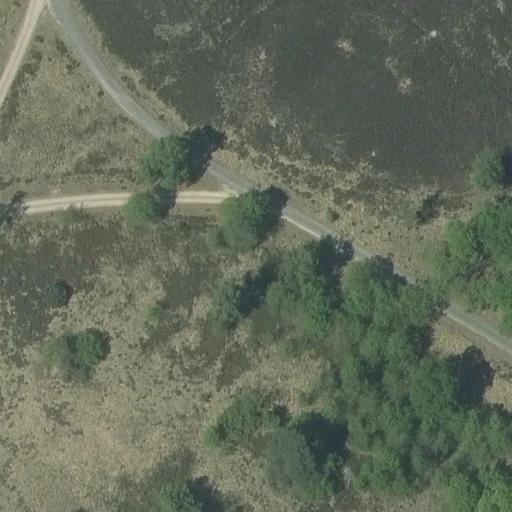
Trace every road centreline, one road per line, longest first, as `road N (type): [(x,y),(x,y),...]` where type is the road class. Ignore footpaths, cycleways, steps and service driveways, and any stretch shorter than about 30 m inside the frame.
road 1 (track): [(511,349),(161,137),(87,60),(56,0)]
road 2 (track): [(0,214),(135,200),(272,206)]
